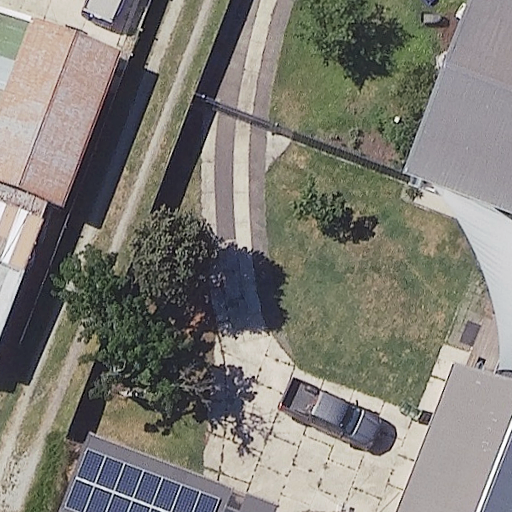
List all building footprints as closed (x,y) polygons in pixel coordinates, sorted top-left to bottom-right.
[(99,0),(0,0),(0,24),(81,52),(99,0)] [(511,511),(511,1),(509,0),(465,0),(399,182),(509,223),(403,511),(511,511)] [(108,70),(0,32),(0,188),(59,209),(108,70)] [(0,348),(46,226),(0,208),(0,348)] [(258,511),(79,448),(56,511),(258,511)]
